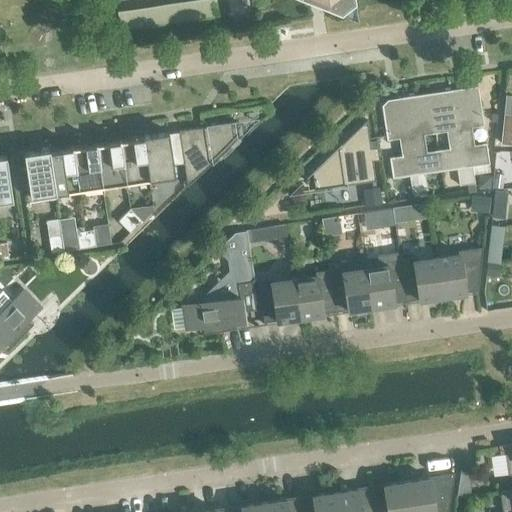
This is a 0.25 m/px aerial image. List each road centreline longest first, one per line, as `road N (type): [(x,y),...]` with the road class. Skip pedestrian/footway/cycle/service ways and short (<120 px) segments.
road 1 (residential): [(0,509),(511,427)]
road 2 (residential): [(511,317),(0,393)]
road 3 (residential): [(0,96),(511,20)]
